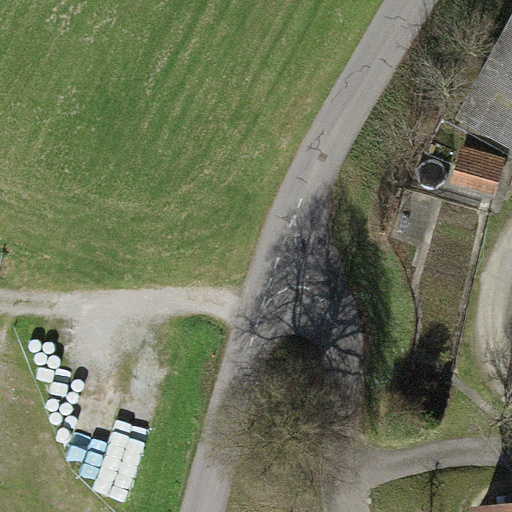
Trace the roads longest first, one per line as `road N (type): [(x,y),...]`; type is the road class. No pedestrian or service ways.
road 1 (residential): [(277,269),(427,0)]
road 2 (unknown): [(277,269),(59,304),(0,299)]
road 3 (residential): [(277,269),(320,294),(345,349),(343,467),(351,511)]
road 4 (residential): [(204,511),(226,415),(277,269)]
